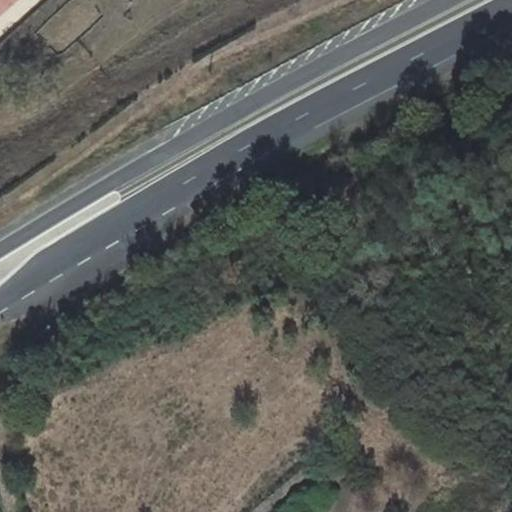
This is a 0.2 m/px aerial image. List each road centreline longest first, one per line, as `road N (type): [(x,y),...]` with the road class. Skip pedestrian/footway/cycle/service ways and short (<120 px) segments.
road 1 (secondary): [(0,304),(150,203),(511,10)]
road 2 (secondary): [(462,0),(0,253)]
